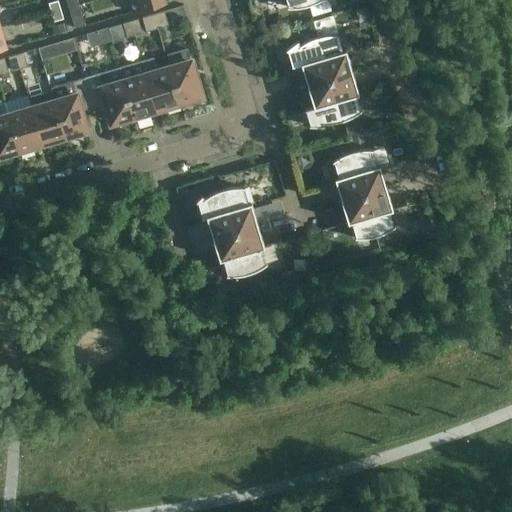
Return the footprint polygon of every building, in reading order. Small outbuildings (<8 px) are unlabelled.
[(48,3),(51,13),(60,10),(58,0),(48,3)] [(164,0),(128,0),(132,12),(166,2),(164,0)] [(78,5),(68,8),(75,30),(85,27),(78,5)] [(63,19),(60,10),(51,13),(53,22),(63,19)] [(168,25),(164,11),(142,18),(146,32),(168,25)] [(263,18),(254,21),(257,32),(266,29),(265,28),(263,18)] [(142,33),(138,19),(130,21),(134,35),(142,33)] [(127,37),(134,35),(130,21),(122,23),(127,37)] [(54,34),(65,31),(63,23),(51,26),(54,34)] [(330,78),(352,72),(348,59),(345,59),(343,53),(346,52),(345,49),(342,51),(337,36),(339,35),(339,34),(332,34),(326,35),(317,36),(330,78)] [(306,71),(303,72),(307,85),(330,78),(317,36),(309,40),(303,42),(299,45),(297,42),(298,42),(297,41),(286,50),(287,51),(287,50),(292,65),(291,65),(292,66),(301,64),(301,65),(304,64),(306,71)] [(40,48),(43,57),(48,56),(51,52),(49,46),(40,48)] [(23,53),(15,55),(20,69),(27,66),(23,53)] [(12,71),(20,69),(15,55),(8,57),(12,71)] [(142,60),(142,61),(146,74),(156,110),(162,108),(163,111),(180,106),(179,103),(168,67),(157,70),(153,56),(142,60)] [(179,103),(201,96),(191,60),(168,67),(179,103)] [(142,61),(133,64),(119,68),(134,116),(133,116),(134,120),(151,114),(150,111),(156,110),(146,74),(142,61)] [(119,68),(85,78),(92,103),(104,99),(111,123),(133,116),(134,116),(119,68)] [(330,78),(342,120),(350,117),(356,114),(361,111),(361,110),(360,110),(355,95),(359,94),(358,92),(355,93),(353,86),(356,85),(352,72),(330,78)] [(64,137),(65,136),(87,130),(80,107),(92,103),(85,78),(50,88),(51,92),(54,101),(64,137)] [(333,122),(342,120),(330,78),(307,85),(311,98),(314,97),(316,104),(313,105),(314,106),(305,109),(309,125),(309,126),(323,126),(324,123),(327,123),(333,122)] [(31,107),(42,143),(48,141),(49,145),(66,139),(65,136),(64,137),(54,101),(51,92),(29,98),(31,107)] [(19,153),(36,148),(35,145),(41,143),(31,107),(28,96),(5,102),(19,150),(18,150),(19,153)] [(5,102),(0,103),(0,155),(18,150),(19,150),(8,114),(5,102)] [(380,167),(380,166),(379,164),(376,165),(371,150),(372,151),(373,149),(366,149),(360,150),(351,151),(364,193),(386,187),(382,174),(379,174),(377,168),(380,167)] [(337,187),(341,200),(364,193),(351,151),(343,155),(337,158),(336,158),(334,156),(328,161),(329,162),(330,161),(334,178),(335,180),(338,179),(340,186),(337,187)] [(301,167),(304,177),(320,174),(317,163),(301,167)] [(231,187),(223,189),(235,231),(257,225),(253,211),(251,212),(249,205),(251,205),(251,202),(247,203),(243,188),(244,188),(244,187),(238,187),(231,187)] [(386,187),(364,193),(376,236),(384,232),(390,230),(395,226),(394,225),(393,226),(389,211),(393,210),(392,207),(389,208),(387,201),(390,200),(386,187)] [(209,225),(213,238),(235,231),(223,189),(214,192),(209,195),(203,199),(204,200),(205,199),(210,214),(206,215),(207,218),(210,217),(212,224),(209,225)] [(367,237),(376,236),(364,193),(341,200),(345,213),(348,213),(350,219),(347,220),(348,223),(351,222),(356,237),(355,237),(355,238),(361,238),(367,237)] [(257,225),(235,231),(247,273),(256,270),(261,267),(267,264),(266,263),(265,263),(261,248),(264,247),(263,245),(260,245),(258,239),(261,238),(257,225)] [(219,258),(219,260),(223,259),(227,274),(226,274),(226,276),(232,276),(239,275),(247,273),(235,231),(213,238),(217,251),(219,250),(221,257),(219,258)]
